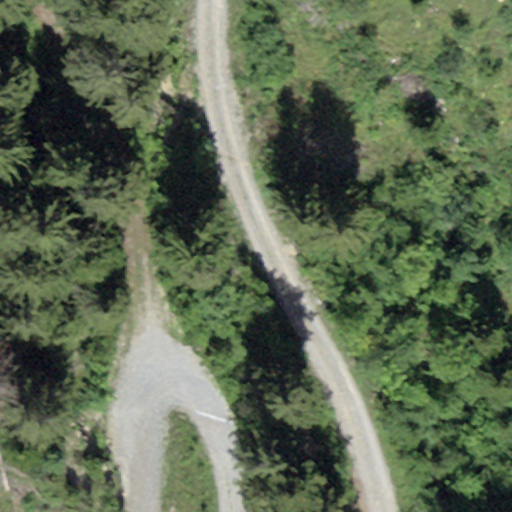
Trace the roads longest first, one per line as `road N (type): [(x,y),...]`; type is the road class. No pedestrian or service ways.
road 1 (track): [(388,511),(368,444),(280,277),(229,147),(216,77),(216,0)]
road 2 (track): [(251,511),(227,423),(209,406),(174,400),(154,404),(138,420),(153,511)]
